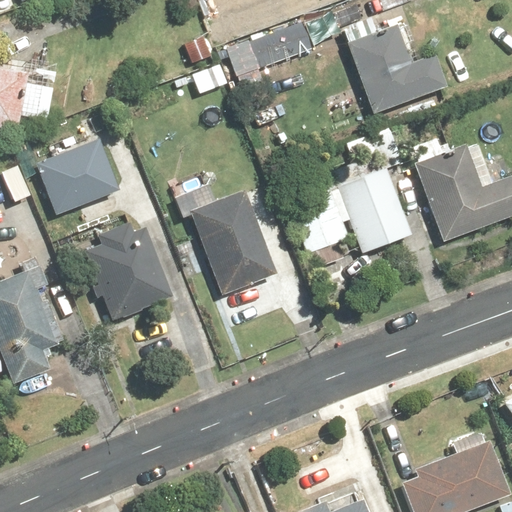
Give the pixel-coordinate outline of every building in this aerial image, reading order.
[(302,0),(235,0),(246,27),(304,4),(302,0)] [(301,14),(243,38),(256,69),(314,45),(301,14)] [(401,19),(348,36),(372,111),(450,86),(438,46),(412,54),(401,19)] [(207,58),(200,35),(177,42),(184,65),(207,58)] [(30,64),(0,59),(0,125),(21,128),(30,64)] [(33,155),(51,210),(111,190),(92,135),(33,155)] [(469,139),(409,164),(441,243),(511,213),(511,167),(485,179),(469,139)] [(1,143),(0,142),(0,193),(6,206),(27,195),(1,143)] [(413,228),(383,149),(327,170),(333,187),(289,204),(308,252),(355,234),(360,249),(413,228)] [(246,184),(187,207),(221,294),(280,270),(246,184)] [(146,218),(83,242),(114,322),(177,298),(146,218)] [(33,262),(0,274),(0,349),(11,377),(69,355),(33,262)] [(511,385),(499,394),(511,412),(511,385)] [(395,470),(410,511),(461,511),(511,493),(511,486),(492,434),(395,470)] [(370,511),(359,484),(297,508),(299,511),(370,511)]
